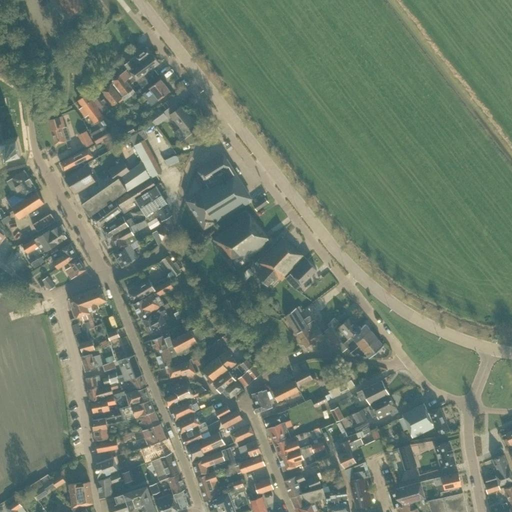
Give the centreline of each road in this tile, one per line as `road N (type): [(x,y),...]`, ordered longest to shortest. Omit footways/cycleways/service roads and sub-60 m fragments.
road 1 (residential): [(98,511),(57,292),(107,274)]
road 2 (residential): [(199,509),(107,274)]
road 3 (residential): [(107,274),(35,153),(23,87),(0,68)]
road 4 (residential): [(107,274),(161,249),(187,170),(226,129)]
road 5 (residential): [(345,284),(226,129)]
road 6 (primary): [(357,274),(235,123)]
road 7 (residential): [(240,401),(305,354),(383,364),(405,359)]
road 8 (primary): [(491,348),(429,325),(357,274)]
road 9 (primary): [(235,123),(147,10)]
road 10 (residential): [(226,129),(136,18)]
road 11 (residential): [(292,511),(240,401)]
